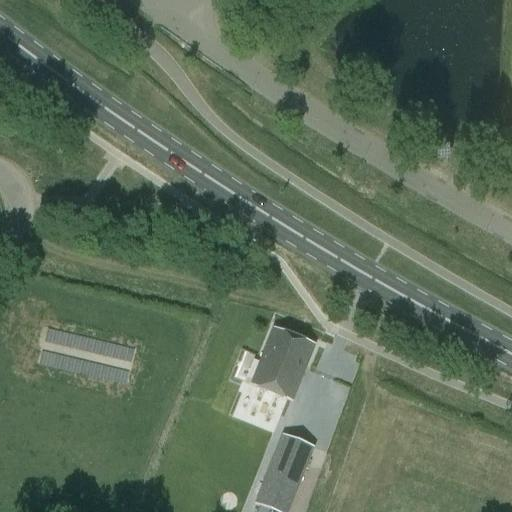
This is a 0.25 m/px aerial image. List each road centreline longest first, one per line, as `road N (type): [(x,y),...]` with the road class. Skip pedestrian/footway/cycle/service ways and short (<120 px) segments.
road 1 (primary): [(511,356),(278,226),(0,35)]
road 2 (unclassified): [(511,235),(171,18)]
